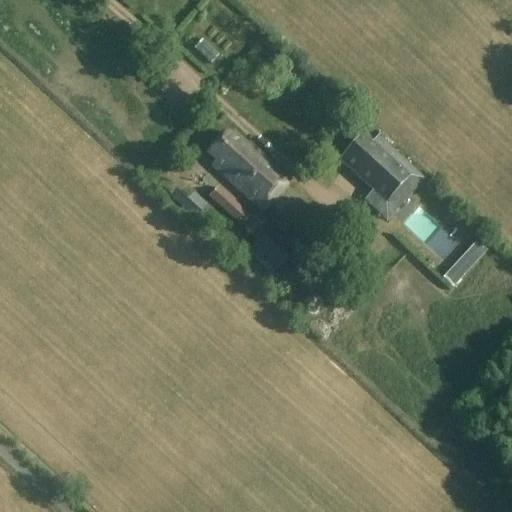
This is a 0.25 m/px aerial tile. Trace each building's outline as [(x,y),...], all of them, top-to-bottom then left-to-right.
[(210,64),(223,59),(217,42),(203,47),(210,64)] [(374,199),(398,174),(352,132),(329,158),(374,199)] [(259,207),(283,181),(254,155),(251,159),(241,151),(225,137),(210,154),(226,168),(222,173),(259,207)] [(387,206),(449,264),(466,247),(414,199),(425,188),(414,178),(387,206)] [(207,198),(240,227),(249,217),(217,188),(207,198)] [(264,235),(247,253),(265,269),(282,251),(264,235)]
